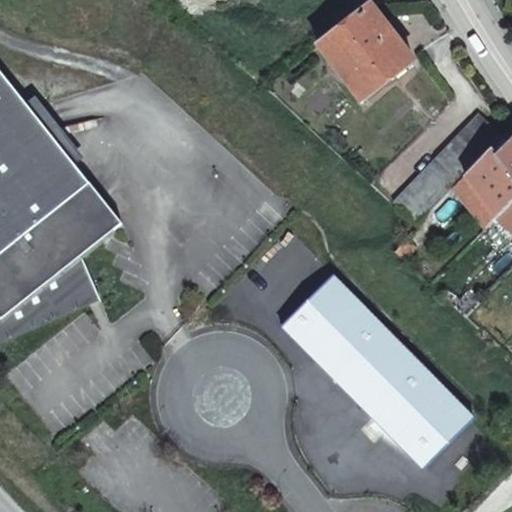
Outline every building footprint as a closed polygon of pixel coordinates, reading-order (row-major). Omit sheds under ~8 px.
[(348,17),(368,2),(366,0),(339,0),(338,1),(348,17)] [(410,56),(368,2),(348,17),(315,41),(358,95),(410,56)] [(0,338),(97,297),(78,256),(118,224),(0,78),(0,338)] [(466,170),(500,136),(502,134),(479,111),(393,196),(418,217),(455,181),(466,170)] [(498,208),(511,195),(511,132),(505,140),(500,136),(466,170),(498,208)] [(487,218),(498,208),(466,170),(455,181),(487,218)] [(511,223),(511,195),(498,208),(511,223)] [(406,229),(393,242),(399,248),(412,235),(406,229)] [(337,269),(287,319),(425,461),(476,411),(337,269)] [(465,283),(450,297),(462,308),(476,294),(465,283)]
